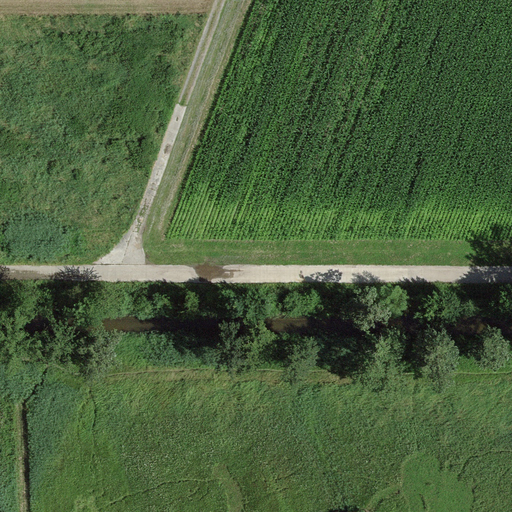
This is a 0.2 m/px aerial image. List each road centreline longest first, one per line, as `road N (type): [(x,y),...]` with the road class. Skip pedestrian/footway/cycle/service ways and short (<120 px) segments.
road 1 (track): [(0,275),(511,278)]
road 2 (track): [(217,0),(122,276)]
